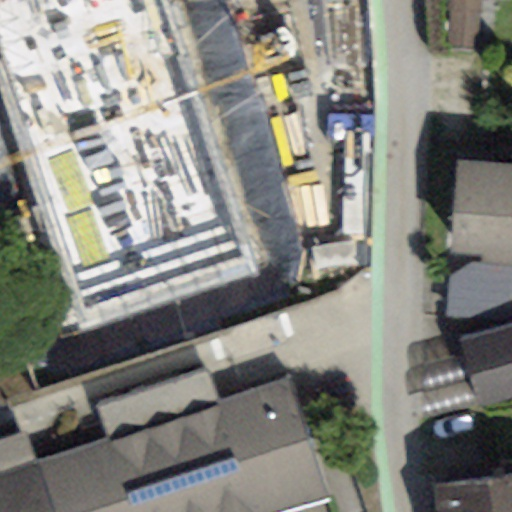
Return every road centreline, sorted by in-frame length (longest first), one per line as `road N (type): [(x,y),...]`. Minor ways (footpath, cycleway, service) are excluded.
road 1 (residential): [(387,0),(404,511)]
road 2 (unknown): [(394,93),(59,212)]
